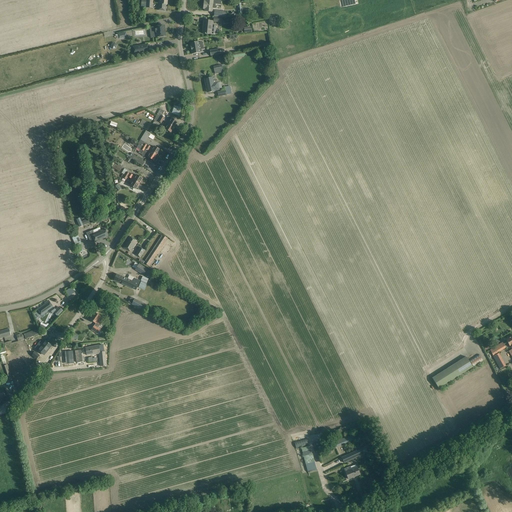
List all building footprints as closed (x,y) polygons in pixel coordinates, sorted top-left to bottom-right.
[(160,0),(160,4),(158,4),(158,10),(165,11),(166,5),(167,5),(167,0),(160,0)] [(213,0),(205,0),(206,2),(204,2),(203,9),(205,9),(205,11),(212,12),(212,8),(215,9),(216,4),(221,5),(222,0),(221,0),(214,0),(213,0)] [(212,21),(204,20),(203,34),(205,34),(206,34),(215,35),(216,26),(211,25),(212,21)] [(164,25),(155,27),(157,37),(165,36),(164,25)] [(200,53),(199,42),(190,43),(190,44),(191,47),(191,50),(192,54),(200,53),(200,52),(200,53)] [(149,51),(147,45),(133,47),(134,53),(149,51)] [(226,69),(225,65),(221,65),(213,66),(215,74),(223,73),(222,69),(226,69)] [(213,83),(212,77),(205,79),(206,87),(207,86),(208,92),(220,90),(218,82),(213,83)] [(230,94),(229,86),(225,87),(225,90),(217,92),(218,97),(226,95),(230,94)] [(167,119),(165,122),(174,127),(177,122),(171,118),(170,120),(167,119)] [(151,125),(150,125),(149,124),(142,120),(139,125),(148,131),(150,127),(151,125)] [(174,127),(165,122),(163,126),(166,127),(164,129),(171,133),(174,127)] [(140,140),(138,143),(139,144),(143,146),(151,152),(157,155),(160,150),(156,147),(154,146),(153,148),(150,146),(150,147),(148,145),(147,145),(145,144),(145,143),(140,140)] [(141,149),(139,153),(145,157),(145,156),(150,158),(148,160),(152,163),(153,160),(153,161),(157,155),(151,152),(143,146),(141,149)] [(132,153),(130,156),(129,157),(142,166),(145,162),(132,153)] [(127,171),(124,169),(122,173),(139,184),(142,178),(136,175),(135,176),(132,175),(130,173),(129,174),(127,172),(127,171)] [(139,184),(130,179),(128,182),(131,183),(130,185),(136,189),(139,184)] [(108,236),(105,229),(94,234),(93,230),(86,233),(90,242),(94,240),(95,242),(108,236)] [(84,251),(78,235),(72,238),(79,253),(84,251)] [(167,239),(164,236),(145,264),(149,266),(165,242),(167,239)] [(137,241),(130,237),(123,248),(129,252),(134,244),(134,245),(137,241)] [(145,250),(140,247),(135,255),(140,258),(145,250)] [(135,263),(133,267),(136,269),(135,270),(144,275),(147,277),(150,272),(147,270),(147,269),(139,264),(138,265),(135,263)] [(124,285),(127,279),(117,274),(114,280),(124,285)] [(140,281),(134,279),(133,281),(127,279),(124,285),(136,290),(140,281)] [(144,304),(131,297),(128,302),(141,309),(144,304)] [(55,310),(48,301),(45,303),(45,304),(38,309),(42,315),(48,311),(49,313),(52,314),(54,313),(58,316),(62,311),(59,307),(55,310)] [(99,313),(94,310),(91,315),(92,316),(90,320),(96,323),(91,330),(97,334),(100,330),(98,328),(102,323),(98,320),(101,317),(97,315),(99,313)] [(1,331),(3,337),(11,335),(9,329),(1,331)] [(38,329),(24,334),(26,339),(40,334),(38,329)] [(40,341),(35,348),(44,355),(47,351),(46,351),(51,345),(46,341),(43,344),(42,343),(40,341)] [(503,342),(490,350),(493,355),(506,347),(503,342)] [(103,345),(99,346),(85,348),(87,355),(92,354),(92,355),(96,355),(95,354),(99,353),(100,366),(106,366),(105,351),(104,352),(103,345)] [(73,350),(65,351),(65,363),(73,362),(73,350)] [(506,365),(499,353),(494,356),(500,368),(506,365)] [(482,361),(479,355),(469,360),(473,366),(482,361)] [(473,367),(466,357),(432,378),(439,389),(473,367)] [(355,434),(333,442),(336,447),(357,439),(355,434)] [(331,444),(330,441),(321,445),(323,452),(335,447),(333,443),(331,444)] [(307,472),(316,470),(312,446),(303,447),(307,472)] [(368,452),(365,447),(342,458),(344,463),(364,454),(368,452)] [(351,469),(350,467),(344,469),(348,479),(360,475),(357,467),(351,469)]
